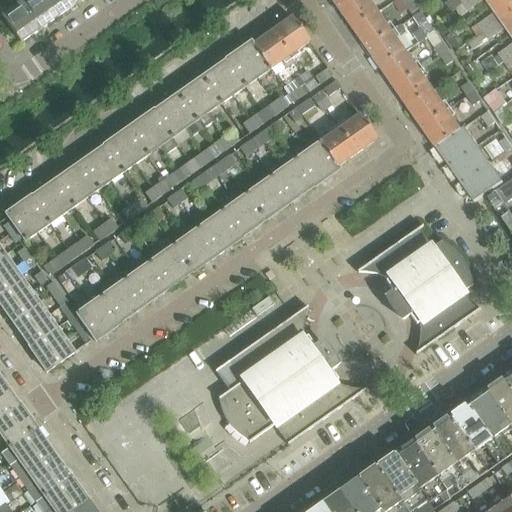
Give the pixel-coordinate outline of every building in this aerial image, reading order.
[(17,0),(21,4),(40,31),(58,18),(45,0),(17,0)] [(45,0),(58,18),(77,5),(73,0),(45,0)] [(332,0),(340,11),(355,0),(332,0)] [(379,13),(369,0),(355,0),(340,11),(354,31),(379,13)] [(421,0),(419,1),(425,10),(438,0),(421,0)] [(470,0),(463,5),(468,13),(485,1),(490,8),(501,0),(470,0)] [(511,14),(511,0),(501,0),(490,8),(495,15),(478,27),(484,34),(511,14)] [(40,31),(21,4),(1,18),(20,44),(40,31)] [(408,10),(414,18),(421,13),(416,5),(408,10)] [(379,13),(354,31),(368,51),(393,33),(379,13)] [(421,13),(414,18),(420,27),(428,22),(421,13)] [(511,36),(511,14),(484,34),(489,42),(506,30),(511,37),(511,36)] [(292,19),(272,33),(290,57),(309,43),(292,19)] [(435,33),(429,25),(420,31),(426,40),(435,33)] [(272,33),(252,46),(270,71),(290,57),(272,33)] [(407,53),(393,33),(368,51),(382,70),(407,53)] [(511,36),(511,37),(511,38),(511,46),(499,56),(504,64),(511,58),(511,36)] [(251,44),(238,52),(258,80),(270,71),(252,46),(251,44)] [(435,49),(441,58),(449,53),(443,44),(435,49)] [(238,52),(226,61),(245,88),(258,80),(238,52)] [(407,53),(382,70),(396,90),(421,73),(421,74),(427,70),(420,59),(414,63),(407,53)] [(455,62),(449,53),(441,58),(447,67),(455,62)] [(226,62),(214,70),(233,97),(245,88),(226,61),(225,62),(226,62)] [(474,64),(465,69),(475,84),(477,82),(484,78),(474,64)] [(214,70),(202,79),(221,105),(233,97),(214,70)] [(328,70),(315,79),(320,86),(333,77),(328,70)] [(421,73),(396,90),(409,110),(434,93),(421,74),(421,73)] [(486,76),(484,78),(477,82),(482,88),(490,82),(486,76)] [(202,79),(190,88),(209,114),(221,105),(202,79)] [(312,81),(304,86),(309,94),(317,88),(312,81)] [(336,82),(323,91),(329,98),(341,89),(336,82)] [(470,84),(462,89),(469,98),(476,93),(470,84)] [(190,88),(178,96),(196,123),(209,114),(190,88)] [(301,89),(288,97),(293,105),(306,96),(301,89)] [(496,92),(485,99),(495,114),(503,109),(507,106),(496,92)] [(320,93),(312,99),(317,106),(326,100),(320,93)] [(434,93),(409,110),(423,130),(448,112),(434,93)] [(482,102),(476,93),(469,98),(475,107),(482,102)] [(178,96),(165,105),(184,131),(196,123),(178,96)] [(282,99),(274,104),(281,113),(288,108),(282,99)] [(309,101),(297,110),(302,117),(314,108),(309,101)] [(274,104),(267,109),(274,118),(281,113),(274,104)] [(153,112),(152,113),(172,140),(184,131),(165,105),(153,113),(153,112)] [(495,114),(505,128),(511,123),(511,121),(503,109),(495,114)] [(295,110),(288,116),(295,125),(302,120),(295,110)] [(448,112),(423,130),(437,150),(462,132),(448,112)] [(152,113),(140,121),(160,149),(172,140),(152,113)] [(494,124),(487,114),(480,119),(488,129),(494,124)] [(257,116),(250,121),(257,131),(264,126),(257,116)] [(359,116),(339,130),(357,155),(377,141),(359,116)] [(140,121),(128,130),(147,157),(160,149),(140,121)] [(250,121),(243,126),(249,136),(257,131),(250,121)] [(278,123),(271,128),(278,137),(285,132),(278,123)] [(271,128),(264,133),(270,142),(278,137),(271,128)] [(128,130),(116,138),(135,166),(147,157),(128,130)] [(339,130),(319,144),(337,169),(357,155),(339,130)] [(459,192),(458,193),(462,198),(463,198),(464,199),(469,195),(475,204),(504,184),(466,130),(462,132),(437,150),(432,153),(434,157),(433,158),(437,163),(438,162),(439,163),(444,160),(449,168),(444,171),(447,175),(446,175),(449,181),(451,180),(451,181),(456,178),(462,185),(457,189),(459,192)] [(233,133),(225,138),(232,148),(239,143),(233,133)] [(116,138),(103,147),(123,174),(135,166),(116,138)] [(225,138),(218,143),(225,153),(232,148),(225,138)] [(254,140),(246,145),(253,154),(260,149),(254,140)] [(498,145),(505,155),(511,151),(505,140),(498,145)] [(319,144),(307,153),(327,180),(339,172),(337,169),(319,144)] [(246,145),(239,150),(246,160),(253,154),(246,145)] [(104,148),(92,156),(111,183),(123,174),(103,147),(104,148)] [(208,151),(201,155),(208,165),(215,160),(208,151)] [(307,153),(295,161),(314,189),(327,180),(307,153)] [(201,155),(194,160),(201,170),(208,165),(201,155)] [(278,163),(283,170),(302,197),(313,189),(314,189),(295,161),(290,155),(278,163)] [(92,156),(79,165),(98,192),(111,183),(92,156)] [(230,157),(223,162),(229,171),(236,166),(230,157)] [(223,162),(210,170),(217,180),(229,171),(223,162)] [(79,165),(67,173),(86,200),(98,192),(79,165)] [(184,168),(176,173),(183,182),(190,177),(184,168)] [(210,170),(198,179),(205,188),(217,180),(210,170)] [(283,170),(271,178),(290,205),(302,197),(283,170)] [(67,173),(55,182),(74,209),(86,200),(67,173)] [(176,173),(169,178),(176,187),(183,182),(176,173)] [(271,178),(259,187),(277,214),(290,205),(271,178)] [(198,179),(186,188),(193,197),(205,188),(198,179)] [(55,182),(43,191),(62,217),(74,209),(55,182)] [(511,182),(488,199),(511,233),(511,216),(504,205),(511,200),(511,182)] [(159,185),(152,190),(159,199),(166,194),(159,185)] [(259,187),(246,195),(265,222),(277,214),(259,187)] [(152,190),(145,195),(152,204),(159,199),(152,190)] [(31,198),(30,199),(49,226),(62,217),(43,191),(31,199),(31,198)] [(181,191),(170,199),(176,208),(188,201),(181,191)] [(246,195),(234,204),(253,231),(265,222),(246,195)] [(30,199),(18,207),(37,235),(49,226),(30,199)] [(136,203),(128,208),(135,218),(142,213),(136,203)] [(241,239),(253,231),(234,204),(222,213),(241,240),(242,240),(241,239)] [(162,206),(153,213),(159,222),(169,215),(162,206)] [(18,207),(5,216),(10,223),(22,239),(25,243),(37,235),(18,207)] [(128,208),(121,213),(128,223),(135,218),(128,208)] [(153,213),(143,219),(150,229),(159,222),(153,213)] [(222,213),(210,221),(229,249),(241,240),(222,213)] [(111,220),(102,227),(109,236),(118,230),(111,220)] [(210,221),(198,230),(217,257),(229,249),(210,221)] [(10,223),(3,228),(15,244),(22,239),(10,223)] [(133,226),(126,231),(133,241),(140,236),(133,226)] [(102,227),(93,233),(100,242),(109,236),(102,227)] [(386,279),(389,280),(385,283),(392,292),(387,296),(387,297),(389,301),(391,304),(392,306),(393,308),(395,311),(397,313),(399,316),(402,318),(403,320),(404,321),(409,317),(416,326),(419,324),(419,327),(420,331),(419,335),(419,339),(418,344),(417,349),(416,352),(415,355),(415,356),(480,311),(480,310),(476,312),(462,294),(472,287),(472,286),(471,286),(470,281),(470,278),(469,275),(467,271),(465,268),(464,266),(461,261),(457,256),(454,253),(451,251),(449,249),(444,246),(442,244),(442,243),(441,243),(431,250),(418,231),(423,228),(422,227),(357,273),(358,274),(363,274),(369,275),(374,275),(378,276),(382,277),(386,279)] [(198,230),(186,238),(205,266),(217,257),(198,230)] [(126,231),(119,236),(126,246),(133,241),(126,231)] [(87,238),(80,243),(86,252),(93,247),(87,238)] [(186,238),(173,247),(193,275),(205,266),(186,238)] [(80,243),(72,248),(79,257),(86,252),(80,243)] [(109,243),(102,248),(109,258),(116,253),(109,243)] [(173,247),(161,256),(180,282),(192,274),(192,275),(193,275),(173,247)] [(102,248),(95,253),(102,263),(109,258),(102,248)] [(17,255),(23,263),(30,258),(24,250),(17,255)] [(62,255),(55,260),(62,269),(69,264),(62,255)] [(161,256),(149,264),(168,291),(180,282),(161,256)] [(0,278),(13,269),(4,257),(0,259),(0,278)] [(90,257),(77,266),(84,275),(96,266),(90,257)] [(30,258),(23,263),(29,271),(36,266),(30,258)] [(55,260),(48,265),(55,274),(62,269),(55,260)] [(149,264),(137,273),(156,300),(168,291),(149,264)] [(77,266),(69,271),(76,281),(84,275),(77,266)] [(0,278),(0,296),(22,281),(13,269),(0,278)] [(137,273),(125,281),(144,308),(156,300),(137,273)] [(41,274),(34,279),(40,287),(47,282),(41,274)] [(65,274),(58,279),(59,281),(61,284),(69,279),(65,274)] [(22,281),(0,296),(0,306),(4,312),(30,293),(22,281)] [(125,281),(113,290),(131,317),(144,308),(125,281)] [(46,289),(51,297),(59,292),(53,284),(46,289)] [(120,325),(131,317),(113,290),(100,298),(120,326),(121,325),(120,325)] [(51,297),(60,309),(64,306),(67,304),(59,292),(51,297)] [(83,300),(88,307),(108,335),(120,326),(100,298),(96,292),(83,300)] [(4,312),(12,325),(39,306),(30,293),(4,312)] [(268,299),(252,311),(257,318),(273,306),(268,299)] [(12,325),(21,337),(48,318),(39,306),(12,325)] [(64,306),(60,309),(69,321),(73,318),(64,306)] [(88,307),(76,316),(95,343),(108,335),(88,307)] [(234,389),(218,400),(219,401),(219,404),(220,408),(221,411),(222,414),(224,418),(226,421),(227,422),(229,425),(231,429),(232,429),(234,432),(236,434),(240,437),(242,439),(245,441),(248,443),(249,444),(278,424),(291,442),(287,446),(287,447),(366,391),(365,390),(365,391),(358,391),(355,390),(352,390),(348,389),(344,388),(340,387),(337,385),(334,384),(337,381),(331,372),(336,369),(335,368),(334,364),(332,361),(331,358),(328,355),(326,352),(324,349),(321,347),(319,345),(319,344),(313,347),(307,338),(304,340),(303,336),(303,333),(303,330),(303,326),(304,322),(304,319),(305,316),(307,311),(307,309),(308,309),(307,308),(215,373),(215,374),(221,370),(234,389)] [(21,337),(29,348),(29,349),(56,330),(48,318),(21,337)] [(82,331),(73,318),(69,321),(77,334),(82,331)] [(29,349),(38,362),(65,342),(56,330),(29,349)] [(82,331),(77,334),(86,346),(90,343),(82,331)] [(65,342),(38,362),(46,374),(74,355),(65,342)] [(511,372),(501,380),(511,395),(511,372)] [(511,395),(501,380),(483,392),(508,428),(508,429),(511,434),(511,395)] [(0,401),(10,394),(2,382),(0,383),(0,401)] [(508,429),(508,428),(483,392),(465,405),(504,461),(511,455),(511,450),(500,434),(508,429)] [(10,394),(0,401),(0,419),(20,406),(19,406),(10,394)] [(465,405),(447,418),(472,454),(483,446),(497,466),(504,461),(465,405)] [(20,406),(0,419),(0,436),(1,437),(28,418),(20,406)] [(1,437),(9,450),(37,430),(28,418),(1,437)] [(447,418),(429,431),(468,486),(487,473),(472,454),(447,418)] [(9,450),(18,462),(45,443),(36,431),(37,431),(37,430),(9,450)] [(455,483),(452,485),(458,494),(468,486),(429,431),(411,443),(436,479),(437,479),(447,472),(455,483)] [(45,443),(18,462),(11,466),(20,479),(53,455),(45,443)] [(411,443),(393,456),(418,492),(419,491),(429,484),(439,497),(446,492),(437,479),(436,479),(411,443)] [(28,491),(35,486),(62,467),(53,455),(20,479),(28,491)] [(393,456),(375,469),(405,511),(431,511),(433,511),(419,491),(418,492),(393,456)] [(511,465),(511,463),(501,470),(506,477),(511,472),(511,465)] [(62,467),(35,486),(44,498),(71,479),(71,478),(70,479),(62,467)] [(405,511),(375,469),(357,481),(378,511),(405,511)] [(44,498),(52,511),(80,491),(71,479),(44,498)] [(487,480),(477,487),(482,494),(491,487),(487,480)] [(378,511),(357,481),(339,494),(351,511),(378,511)] [(477,487),(467,494),(472,501),(482,494),(477,487)] [(80,491),(52,511),(53,511),(76,511),(88,503),(80,491)] [(351,511),(339,494),(321,507),(324,511),(351,511)] [(511,511),(511,501),(510,498),(493,510),(494,511),(511,511)] [(94,511),(88,503),(76,511),(94,511)]
